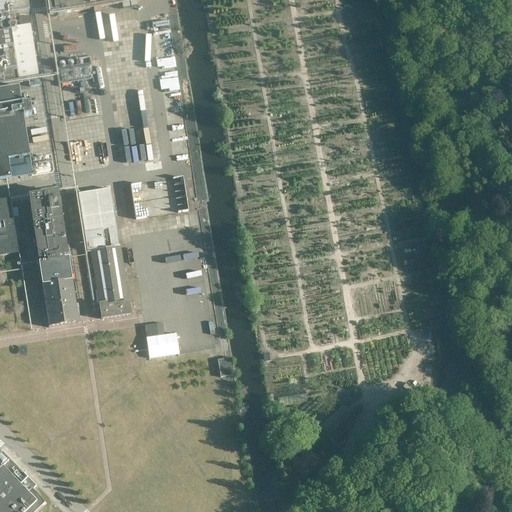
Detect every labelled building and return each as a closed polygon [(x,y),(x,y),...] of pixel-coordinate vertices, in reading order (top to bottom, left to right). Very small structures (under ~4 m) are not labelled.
[(8,15),(18,14),(28,12),(26,0),(0,0),(0,97),(20,95),(10,34),(15,33),(15,27),(10,28),(10,27),(8,15)] [(47,0),(50,16),(89,10),(88,9),(113,5),(143,0),(47,0)] [(18,19),(19,27),(30,25),(29,18),(18,19)] [(20,95),(0,97),(0,165),(8,164),(7,161),(29,157),(23,117),(31,115),(30,104),(21,105),(20,95)] [(57,193),(28,197),(38,260),(67,255),(57,193)] [(0,255),(17,253),(8,201),(0,201),(0,255)] [(116,226),(87,231),(98,300),(107,299),(108,303),(128,299),(116,226)] [(67,259),(39,264),(49,328),(78,324),(67,259)] [(107,299),(98,300),(101,320),(130,315),(128,299),(108,303),(107,299)] [(220,378),(228,376),(234,376),(231,358),(218,361),(220,378)] [(348,391),(336,388),(333,397),(345,401),(348,391)] [(342,405),(319,426),(328,436),(350,415),(342,405)] [(382,425),(393,413),(386,407),(376,418),(382,425)] [(308,453),(303,448),(299,452),(304,456),(299,461),(295,457),(290,461),(286,456),(281,461),(287,467),(292,462),(295,465),(293,467),(304,478),(320,462),(309,451),(308,453)] [(0,467),(1,469),(0,470),(0,511),(35,511),(45,503),(32,491),(36,486),(28,478),(2,452),(0,453),(0,467)]
